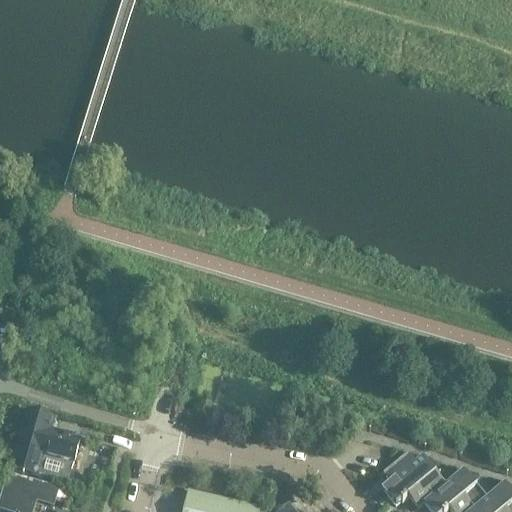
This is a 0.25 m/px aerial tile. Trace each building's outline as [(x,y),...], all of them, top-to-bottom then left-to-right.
[(119,382),(124,361),(111,358),(107,379),(119,382)] [(43,428),(46,417),(25,411),(8,471),(29,477),(67,487),(73,465),(78,442),(65,438),(66,435),(43,428)] [(422,458),(415,463),(407,454),(383,474),(390,484),(381,491),(395,508),(407,497),(418,509),(423,505),(445,486),(422,458)] [(471,511),(486,499),(463,471),(445,486),(423,505),(429,511),(446,511),(448,511),(449,511),(471,511)] [(33,511),(41,485),(8,475),(0,501),(0,511),(33,511)] [(511,511),(511,493),(504,484),(486,499),(471,511),(511,511)] [(262,511),(263,510),(259,509),(188,492),(183,511),(262,511)]
